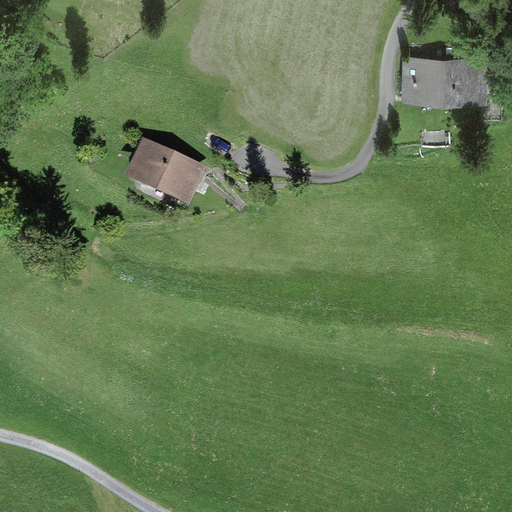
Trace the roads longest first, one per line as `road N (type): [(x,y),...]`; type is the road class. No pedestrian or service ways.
road 1 (track): [(424,0),(401,28),(383,111),(350,170),(301,175),(250,150)]
road 2 (unclassified): [(0,434),(87,467),(157,511)]
